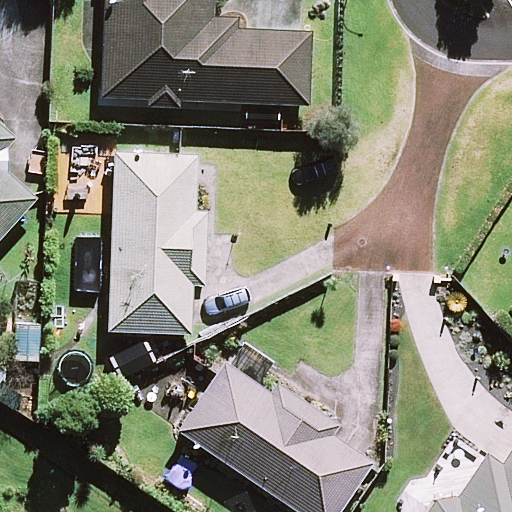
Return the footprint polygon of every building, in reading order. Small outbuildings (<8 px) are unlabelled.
[(113,0),(109,102),(155,104),(155,111),(188,112),(188,105),(316,111),(319,36),(246,33),(247,21),(224,20),(224,0),(113,0)] [(0,121),(0,251),(44,203),(15,177),(15,151),(23,142),(0,121)] [(206,158),(122,155),(114,335),(198,338),(200,290),(212,290),(215,217),(203,216),(206,158)] [(40,327),(13,326),(10,372),(38,374),(40,327)] [(233,365),(185,434),(299,511),(347,511),(380,465),(343,440),(350,429),(285,385),(278,395),(233,365)] [(511,511),(511,461),(508,467),(491,456),(463,498),(441,501),(434,511),(511,511)]
